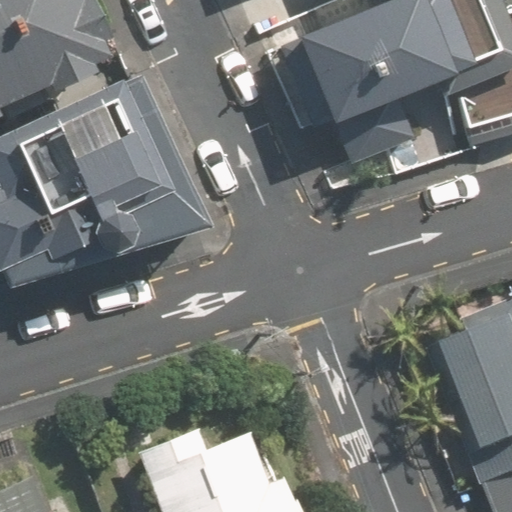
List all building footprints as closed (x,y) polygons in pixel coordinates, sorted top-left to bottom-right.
[(79,0),(0,0),(0,106),(39,88),(44,98),(111,67),(79,0)] [(321,120),(434,78),(443,101),(451,98),(466,136),(511,119),(511,7),(500,11),(496,0),(390,0),(391,1),(291,39),(321,120)] [(124,74),(0,130),(0,290),(0,291),(90,250),(99,270),(194,227),(124,74)] [(511,511),(511,307),(438,337),(478,439),(465,444),(491,511),(511,511)] [(192,432),(134,458),(157,511),(295,511),(274,464),(259,471),(243,434),(201,452),(192,432)] [(0,511),(70,511),(67,511),(40,511),(28,476),(0,485),(0,511)]
